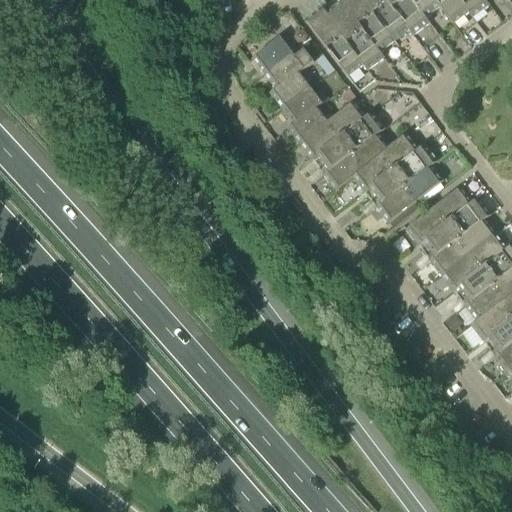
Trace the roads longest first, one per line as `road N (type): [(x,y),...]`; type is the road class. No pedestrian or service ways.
road 1 (trunk): [(418,511),(129,132),(43,0)]
road 2 (residential): [(511,429),(399,280),(334,241),(228,88),(228,37),(278,0)]
road 3 (trunk): [(328,511),(0,147)]
road 4 (trunk): [(0,222),(256,511)]
road 5 (residential): [(511,211),(438,115),(435,92),(447,74),(511,27)]
road 6 (trunk): [(0,418),(124,511)]
